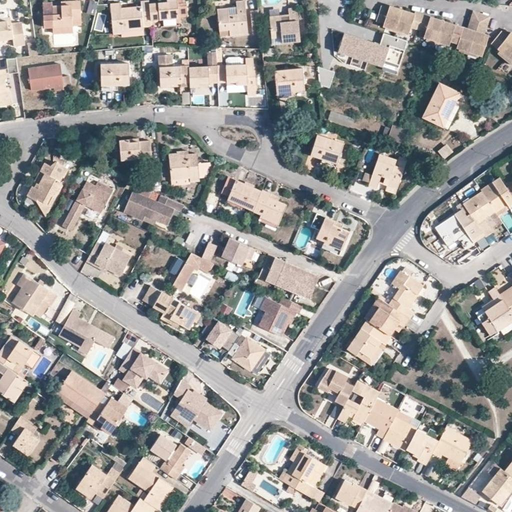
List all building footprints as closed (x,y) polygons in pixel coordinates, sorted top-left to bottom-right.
[(166,0),(167,3),(157,3),(149,4),(150,20),(179,18),(177,0),(166,0)] [(177,0),(179,18),(187,17),(185,0),(177,0)] [(69,6),(59,7),(50,7),(51,20),(51,27),(70,26),(70,19),(80,19),(79,1),(69,2),(69,6)] [(96,2),(90,1),(87,13),(93,14),(96,2)] [(151,26),(150,20),(149,4),(149,1),(140,2),(141,6),(121,8),(120,3),(110,4),(113,34),(123,33),(124,36),(144,34),(143,26),(151,26)] [(228,30),(228,35),(247,33),(244,1),(235,2),(236,8),(237,14),(229,15),(228,15),(228,8),(217,10),(219,29),(228,29),(228,30)] [(50,2),(40,3),(41,21),(51,20),(50,7),(50,2)] [(417,31),(422,15),(415,12),(414,15),(390,7),(389,10),(381,7),(375,22),(384,25),(382,28),(408,36),(410,29),(417,31)] [(280,37),(280,42),(300,41),(297,8),(288,9),(288,16),(289,21),(281,22),(280,22),(280,16),(269,17),(271,37),(279,37),(280,37)] [(253,33),(259,32),(257,12),(251,13),(253,33)] [(460,51),(469,54),(481,15),(473,13),(467,30),(463,29),(458,45),(457,49),(459,50),(460,51)] [(436,43),(443,22),(422,15),(417,31),(425,34),(424,38),(436,43)] [(469,54),(478,56),(481,57),(488,38),(485,36),(489,19),(481,15),(469,54)] [(0,40),(12,40),(14,47),(23,45),(20,22),(10,23),(10,20),(0,21),(0,40)] [(458,45),(463,29),(443,22),(436,43),(448,46),(450,43),(458,45)] [(507,58),(508,58),(508,59),(508,58),(511,53),(511,32),(511,33),(508,37),(501,32),(491,44),(492,45),(500,52),(507,58)] [(404,43),(382,36),(379,46),(345,36),(340,54),(383,67),(381,73),(395,77),(404,43)] [(37,55),(35,41),(27,42),(29,56),(37,55)] [(247,91),(256,91),(254,68),(253,68),(253,58),(245,59),(245,64),(229,65),(223,66),(222,64),(221,48),(216,47),(216,52),(217,66),(218,82),(226,82),(236,81),(236,85),(247,84),(247,91)] [(216,52),(207,52),(208,66),(217,66),(216,52)] [(506,61),(508,58),(507,58),(500,52),(498,54),(498,55),(506,61)] [(422,67),(436,72),(440,57),(427,53),(422,67)] [(171,56),(159,57),(160,87),(172,86),(172,83),(181,82),(189,82),(188,67),(188,66),(171,67),(171,56)] [(229,65),(245,64),(245,59),(242,56),(231,56),(229,60),(229,65)] [(7,58),(9,73),(18,72),(16,57),(7,58)] [(101,85),(116,85),(129,84),(128,63),(100,64),(100,85),(101,85)] [(52,92),(63,90),(63,87),(69,86),(67,76),(61,77),(59,65),(28,69),(30,90),(52,87),(52,92)] [(188,67),(189,82),(190,87),(200,86),(200,83),(209,83),(218,82),(217,66),(208,66),(188,67)] [(317,66),(319,85),(329,88),(334,72),(317,66)] [(0,105),(12,104),(9,87),(6,87),(5,80),(8,79),(7,68),(0,69),(0,105)] [(292,90),(304,89),(302,68),(274,71),(276,92),(277,92),(292,90)] [(454,103),(454,102),(458,93),(439,83),(422,117),(443,127),(454,103)] [(236,85),(229,85),(229,88),(229,92),(247,91),(247,84),(236,85)] [(229,88),(220,88),(220,100),(229,99),(229,92),(229,88)] [(459,105),(454,103),(443,127),(447,129),(459,106),(459,105)] [(329,120),(347,126),(350,118),(332,112),(329,120)] [(411,131),(392,124),(387,138),(407,145),(411,131)] [(68,144),(77,145),(77,134),(69,133),(68,144)] [(336,163),(343,143),(317,134),(310,154),(322,158),(336,163)] [(129,142),(129,139),(119,140),(120,159),(151,157),(150,141),(139,142),(129,142)] [(445,144),(438,150),(444,159),(452,152),(445,144)] [(176,155),(176,153),(169,154),(172,185),(190,184),(190,181),(199,180),(198,176),(197,162),(196,154),(188,154),(176,155)] [(387,184),(386,184),(397,188),(403,168),(395,165),(396,159),(378,154),(369,185),(377,188),(379,182),(381,175),(388,178),(387,184)] [(335,167),(336,163),(322,158),(320,162),(335,167)] [(57,192),(60,185),(59,181),(61,177),(63,177),(67,168),(52,160),(44,163),(39,174),(40,178),(34,189),(32,188),(27,198),(36,203),(38,200),(45,203),(49,195),(57,192)] [(210,161),(197,162),(198,176),(204,175),(210,161)] [(40,178),(39,174),(32,188),(34,189),(40,178)] [(225,194),(232,178),(224,175),(217,191),(225,194)] [(379,182),(386,184),(387,184),(388,178),(381,175),(379,182)] [(253,210),(261,190),(232,178),(225,194),(223,198),(227,199),(243,206),(253,210)] [(511,203),(511,197),(507,189),(499,178),(480,190),(481,192),(494,210),(495,212),(506,204),(507,207),(511,203)] [(109,194),(95,186),(87,181),(76,199),(86,205),(100,212),(110,194),(109,194)] [(97,183),(95,186),(109,194),(111,190),(97,183)] [(260,217),(277,224),(286,204),(278,201),(277,200),(269,197),(270,193),(262,189),(261,190),(253,210),(260,214),(259,217),(260,217)] [(146,215),(156,220),(167,224),(174,208),(180,211),(183,204),(164,196),(162,203),(137,191),(128,213),(142,220),(143,220),(145,215),(146,215)] [(45,203),(38,200),(36,203),(45,216),(57,192),(49,195),(45,203)] [(494,210),(481,192),(463,204),(468,213),(482,233),(484,236),(493,230),(483,217),(494,210)] [(85,205),(86,205),(76,199),(70,211),(79,216),(85,205)] [(482,233),(468,213),(465,215),(461,209),(434,227),(446,246),(457,239),(464,249),(473,243),(471,240),(482,233)] [(70,211),(62,225),(71,230),(79,216),(70,211)] [(156,220),(146,215),(145,215),(143,220),(153,224),(156,220)] [(333,224),(334,220),(325,216),(316,237),(324,240),(323,243),(324,243),(331,246),(332,245),(340,248),(341,249),(349,231),(341,228),(333,224)] [(276,228),(277,224),(260,217),(259,217),(258,220),(274,227),(276,228)] [(246,256),(252,259),(256,249),(231,238),(222,256),(242,264),(246,256)] [(105,241),(102,246),(95,242),(89,254),(86,259),(94,264),(96,260),(107,267),(120,275),(132,255),(105,241)] [(200,257),(208,261),(216,245),(208,242),(200,257)] [(339,254),(341,249),(340,248),(332,245),(331,246),(324,243),(323,243),(322,247),(339,255),(339,254)] [(173,286),(176,288),(180,290),(191,269),(200,267),(209,272),(214,263),(208,261),(200,257),(190,252),(178,276),(174,275),(169,284),(173,286)] [(275,284),(285,261),(267,254),(258,277),(275,284)] [(105,270),(107,267),(96,260),(94,264),(105,270)] [(292,291),(302,268),(285,261),(275,284),(292,291)] [(302,268),(292,291),(309,299),(319,276),(302,268)] [(388,305),(408,319),(413,313),(407,309),(422,288),(399,272),(390,285),(398,291),(388,305)] [(21,287),(28,276),(23,273),(15,284),(21,287)] [(11,302),(32,315),(34,313),(42,300),(48,305),(50,306),(57,295),(41,285),(37,282),(28,276),(21,287),(11,302)] [(169,318),(178,323),(188,329),(193,321),(191,319),(196,311),(179,301),(176,307),(171,304),(173,298),(172,297),(168,295),(150,285),(142,300),(164,312),(166,311),(171,314),(169,318)] [(511,286),(500,295),(501,297),(511,290),(511,286)] [(511,313),(501,297),(500,295),(495,288),(488,292),(492,299),(481,306),(497,330),(511,319),(511,313)] [(511,290),(501,297),(511,313),(511,290)] [(299,312),(302,305),(282,296),(279,303),(266,296),(260,308),(266,311),(259,325),(281,336),(288,322),(294,310),(296,311),(299,312)] [(364,318),(366,320),(368,321),(383,301),(378,297),(364,318)] [(171,304),(176,307),(179,301),(173,298),(171,304)] [(48,305),(42,300),(34,313),(40,317),(48,305)] [(397,323),(402,326),(403,327),(409,319),(408,319),(388,305),(383,301),(368,321),(389,335),(393,328),(397,323)] [(64,324),(71,308),(65,306),(57,321),(64,324)] [(81,314),(74,309),(57,335),(78,348),(86,353),(98,335),(90,330),(86,331),(83,329),(87,324),(78,319),(81,314)] [(296,311),(294,310),(288,322),(291,323),(296,311)] [(177,327),(178,323),(169,318),(171,314),(166,311),(164,312),(161,318),(168,322),(177,327)] [(200,313),(196,311),(191,319),(193,321),(195,322),(200,314),(200,313)] [(241,333),(213,315),(202,332),(229,350),(241,333)] [(369,358),(377,346),(375,345),(378,341),(384,345),(391,337),(389,335),(368,321),(366,320),(346,349),(355,354),(358,351),(368,358),(369,358)] [(398,331),(402,326),(397,323),(393,328),(398,331)] [(90,330),(98,335),(99,332),(87,324),(83,329),(86,331),(90,330)] [(246,338),(241,333),(229,350),(228,352),(234,356),(246,338)] [(256,374),(270,354),(246,338),(234,356),(232,358),(256,374)] [(0,362),(10,369),(16,361),(22,365),(32,350),(18,340),(12,349),(5,344),(0,350),(0,362)] [(124,359),(132,347),(125,343),(117,354),(124,359)] [(380,349),(377,346),(369,358),(368,358),(358,351),(355,354),(369,365),(380,349)] [(126,373),(122,378),(135,386),(142,376),(145,378),(148,375),(150,371),(160,377),(160,378),(167,369),(134,347),(119,369),(126,373)] [(28,381),(10,369),(0,362),(0,391),(14,401),(28,381)] [(338,392),(336,395),(334,400),(344,405),(347,399),(351,390),(354,385),(345,381),(347,376),(335,370),(334,372),(328,369),(317,386),(327,391),(329,387),(337,392),(338,392)] [(92,411),(103,395),(104,393),(71,370),(57,390),(73,400),(75,399),(92,411)] [(148,375),(158,381),(160,378),(160,377),(150,371),(148,375)] [(118,378),(113,385),(124,393),(129,385),(118,378)] [(203,430),(204,430),(215,411),(212,410),(206,406),(203,407),(200,405),(203,400),(194,395),(195,392),(188,387),(190,384),(181,379),(172,394),(182,400),(174,413),(195,425),(203,430)] [(364,420),(376,398),(379,392),(356,381),(354,385),(351,390),(363,397),(358,405),(347,399),(344,405),(337,418),(344,422),(348,415),(350,411),(351,411),(355,413),(355,414),(353,418),(363,423),(364,420)] [(336,395),(338,392),(337,392),(329,387),(327,391),(328,391),(336,395)] [(351,390),(347,399),(358,405),(363,397),(351,390)] [(92,411),(89,416),(94,420),(92,424),(99,429),(101,426),(110,433),(115,424),(117,425),(121,419),(120,418),(127,408),(111,397),(109,400),(103,395),(92,411)] [(26,408),(31,412),(38,402),(32,398),(25,408),(26,408)] [(386,432),(395,416),(398,409),(376,398),(364,420),(379,428),(376,434),(383,438),(386,432)] [(88,417),(89,416),(92,411),(75,399),(73,400),(70,406),(87,418),(88,417)] [(203,401),(203,400),(200,405),(203,407),(206,406),(212,410),(215,411),(216,408),(214,407),(203,401)] [(25,420),(31,412),(26,408),(25,408),(19,417),(20,417),(25,420)] [(20,417),(19,417),(19,416),(11,429),(19,434),(12,443),(27,454),(37,439),(31,435),(36,428),(25,420),(20,417)] [(386,432),(383,438),(383,439),(405,451),(406,448),(416,429),(416,428),(395,416),(386,432)] [(202,434),(204,430),(203,430),(195,425),(193,429),(202,434)] [(438,441),(433,450),(449,458),(451,456),(461,462),(472,440),(445,427),(441,435),(438,441)] [(438,441),(441,435),(429,428),(426,435),(438,441)] [(416,429),(406,448),(420,455),(417,460),(426,465),(433,450),(438,441),(426,435),(416,429)] [(177,468),(180,464),(190,450),(180,443),(174,451),(172,450),(176,444),(160,433),(150,449),(165,459),(167,458),(169,459),(165,463),(157,457),(153,463),(156,465),(175,479),(181,471),(177,468)] [(184,443),(189,446),(193,440),(188,437),(184,443)] [(482,445),(489,448),(494,441),(487,437),(482,445)] [(206,449),(193,440),(189,446),(201,455),(206,449)] [(318,471),(321,472),(326,464),(297,447),(290,458),(294,460),(298,463),(292,473),(293,474),(287,484),(311,497),(316,487),(314,486),(313,486),(311,484),(318,471)] [(155,507),(170,485),(151,472),(156,465),(153,463),(143,456),(128,477),(146,489),(144,492),(140,489),(136,494),(139,497),(155,507)] [(293,474),(292,473),(298,463),(294,460),(288,471),(284,468),(278,478),(287,484),(293,474)] [(105,494),(115,480),(91,464),(76,487),(91,497),(95,492),(97,488),(105,494)] [(258,471),(251,467),(241,483),(252,490),(256,483),(252,481),(258,471)] [(511,489),(511,476),(504,470),(500,468),(482,491),(499,505),(511,489)] [(314,486),(321,472),(318,471),(311,484),(313,486),(314,486)] [(356,509),(365,491),(358,487),(356,490),(350,486),(341,482),(334,497),(356,509)] [(171,485),(170,485),(155,507),(158,509),(173,487),(171,485)] [(482,494),(468,486),(460,496),(475,504),(482,494)] [(86,504),(91,497),(76,487),(71,493),(86,504)] [(103,498),(105,494),(97,488),(95,492),(102,498),(103,498)] [(371,498),(373,494),(365,491),(356,509),(354,511),(386,511),(389,508),(388,507),(371,498)] [(391,504),(373,494),(371,498),(388,507),(389,508),(391,504)] [(146,511),(147,511),(151,511),(155,507),(139,497),(133,505),(118,495),(105,511),(146,511)] [(256,511),(260,506),(246,498),(241,507),(244,509),(242,511),(256,511)] [(411,510),(402,505),(393,500),(391,504),(389,508),(386,511),(419,511),(420,511),(413,507),(411,510)] [(403,501),(402,505),(411,510),(413,507),(404,502),(403,501)] [(314,508),(312,511),(335,511),(318,502),(314,508)]
